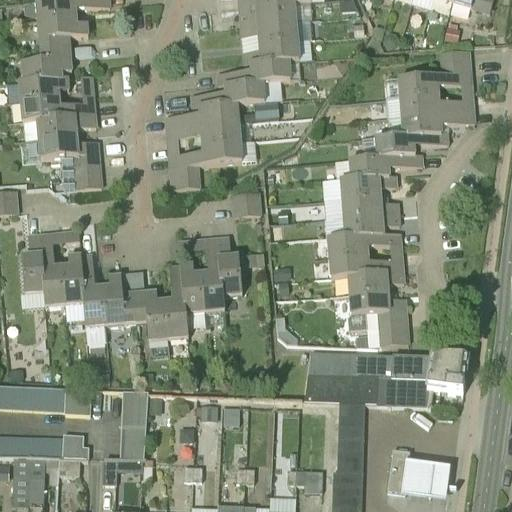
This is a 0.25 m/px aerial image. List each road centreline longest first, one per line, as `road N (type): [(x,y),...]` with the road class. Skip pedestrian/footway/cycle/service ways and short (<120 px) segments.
road 1 (residential): [(142,211),(139,123),(182,0)]
road 2 (tertiary): [(483,511),(511,298)]
road 3 (residential): [(142,211),(63,217),(51,206),(22,208)]
